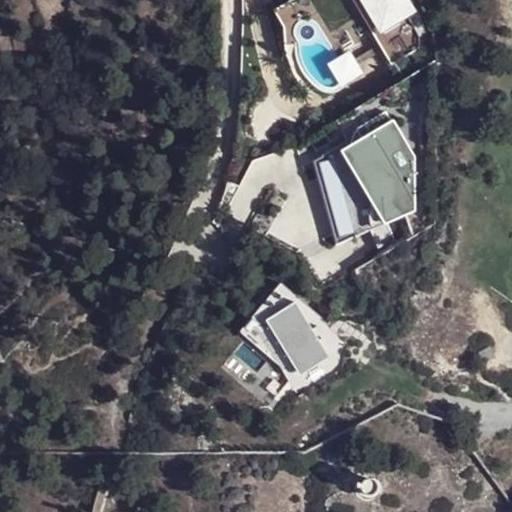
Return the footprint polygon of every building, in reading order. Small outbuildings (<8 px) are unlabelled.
[(304,0),(293,0),(274,11),(284,28),(312,12),(304,0)] [(406,0),(360,0),(398,60),(420,47),(421,25),(406,0)] [(339,85),(341,88),(363,74),(349,52),(336,60),(337,61),(339,65),(342,73),(342,79),(341,84),(339,85)] [(413,158),(385,112),(357,130),(354,134),(350,140),(342,145),(325,155),(333,171),(348,162),(385,224),(413,211),(413,158)] [(296,393),(337,368),(350,342),(280,282),(240,332),(281,368),(296,393)] [(373,480),(371,477),(368,475),(365,475),(362,475),(359,476),(356,478),(355,481),(354,484),(355,487),(356,490),(358,492),(361,493),(364,494),(367,493),(370,492),(372,489),(373,486),(374,483),(373,480)]
